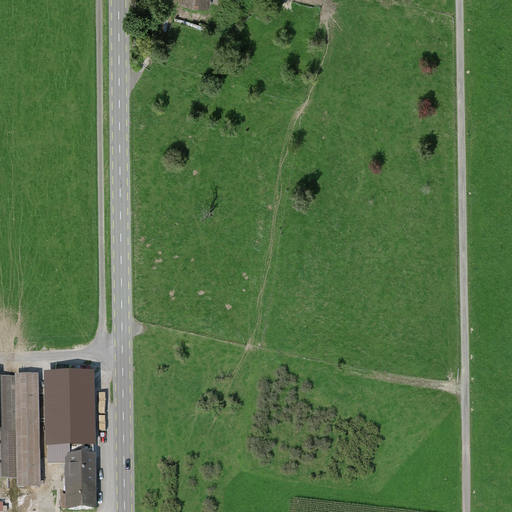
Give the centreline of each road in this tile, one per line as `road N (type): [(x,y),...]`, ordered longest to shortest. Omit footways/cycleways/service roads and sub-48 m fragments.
road 1 (track): [(468,511),(459,0)]
road 2 (track): [(100,0),(106,511)]
road 3 (secondary): [(125,511),(119,0)]
road 4 (track): [(123,354),(0,356)]
